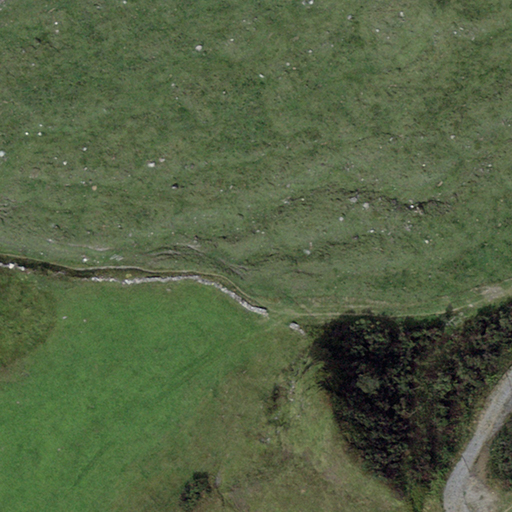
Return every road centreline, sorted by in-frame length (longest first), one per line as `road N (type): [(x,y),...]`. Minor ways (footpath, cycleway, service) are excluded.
road 1 (track): [(511,288),(348,315),(259,295),(195,260),(161,260)]
road 2 (track): [(459,511),(455,488),(467,459),(511,386)]
